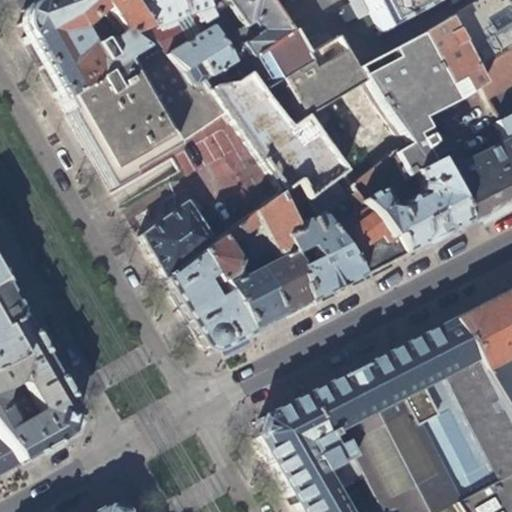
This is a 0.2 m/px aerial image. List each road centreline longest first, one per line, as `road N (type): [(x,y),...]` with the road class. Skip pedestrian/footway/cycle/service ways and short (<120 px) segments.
road 1 (residential): [(193,420),(0,74)]
road 2 (residential): [(193,420),(511,247)]
road 3 (residential): [(0,235),(127,457)]
